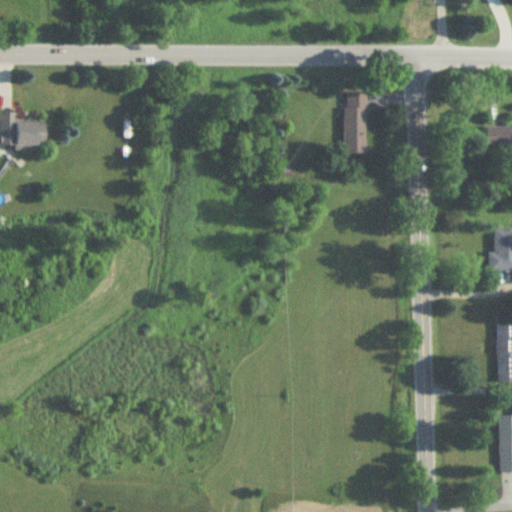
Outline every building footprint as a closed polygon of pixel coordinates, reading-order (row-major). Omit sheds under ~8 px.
[(365,93),(343,93),(343,155),(365,155),(365,93)] [(15,114),(0,113),(0,150),(44,151),(44,123),(15,122),(15,114)] [(511,128),(483,128),(483,152),(511,151),(511,128)] [(511,271),(511,229),(492,230),(492,253),(486,253),(486,271),(511,271)] [(495,383),(511,383),(511,326),(495,326),(495,383)] [(498,475),(511,474),(511,416),(497,417),(498,475)]
